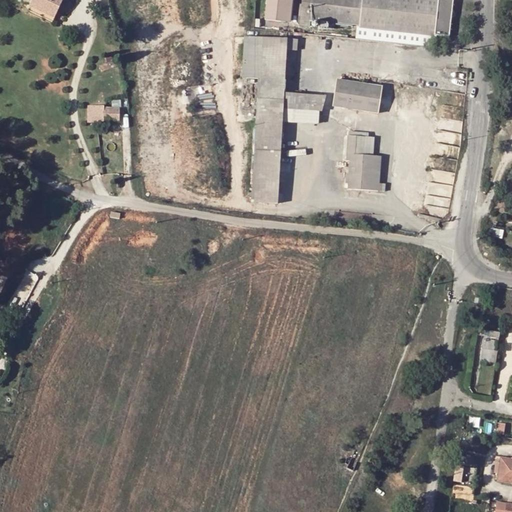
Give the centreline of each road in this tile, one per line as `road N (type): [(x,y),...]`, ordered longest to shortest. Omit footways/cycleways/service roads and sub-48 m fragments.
road 1 (unclassified): [(0,155),(95,200),(419,241),(462,254)]
road 2 (residential): [(462,254),(428,511)]
road 3 (residential): [(484,0),(462,254)]
road 4 (unknown): [(481,52),(315,45)]
